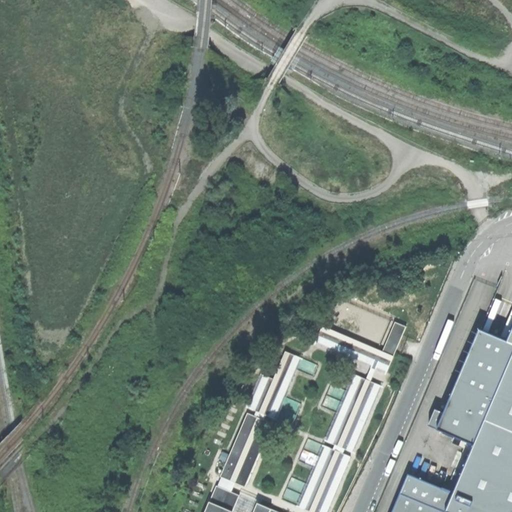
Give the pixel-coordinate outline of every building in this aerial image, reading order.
[(382,352),(393,356),(403,335),(406,328),(395,323),(382,352)] [(387,372),(393,356),(382,352),(378,350),(322,326),(315,342),(372,366),(366,380),(370,382),(376,368),(387,372)] [(511,511),(511,333),(509,342),(498,337),(480,330),(450,401),(445,413),(436,409),(429,426),(474,445),(454,492),(409,475),(400,495),(393,511),(511,511)] [(285,352),(273,379),(260,413),(266,416),(274,419),(300,358),(285,352)] [(255,411),(260,413),(273,379),(263,375),(249,408),(255,411)] [(380,386),(370,382),(366,380),(354,375),(349,387),(326,441),(333,444),(346,449),(353,452),(380,386)] [(253,416),(264,420),(266,416),(260,413),(255,411),(253,416)] [(272,424),(264,420),(253,416),(248,413),(231,454),(220,477),(222,477),(235,483),(245,487),(272,424)] [(344,455),(346,449),(333,444),(331,449),(344,455)] [(327,511),(350,457),(344,455),(331,449),(324,446),(299,507),(310,511),(327,511)] [(235,483),(222,477),(218,486),(231,492),(235,483)] [(240,496),(231,492),(218,486),(217,486),(210,502),(233,511),(240,496)] [(241,493),(240,496),(233,511),(232,511),(254,511),(258,504),(259,501),(241,493)] [(232,511),(233,511),(210,502),(205,511),(232,511)]
